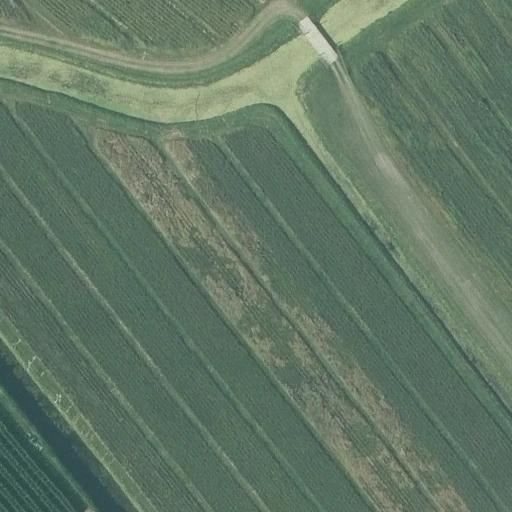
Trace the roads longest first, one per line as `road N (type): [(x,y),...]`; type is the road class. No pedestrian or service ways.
road 1 (track): [(334,61),(345,121),(511,341)]
road 2 (track): [(59,40),(145,68),(183,71),(216,62),(275,13),(295,14),(316,0)]
